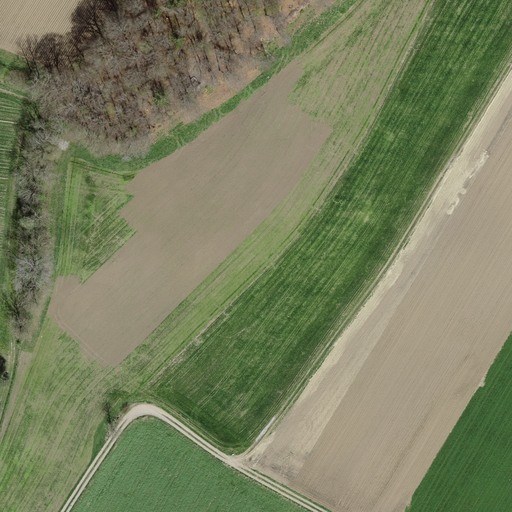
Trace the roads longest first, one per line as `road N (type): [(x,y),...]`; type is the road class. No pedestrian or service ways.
road 1 (track): [(66,511),(128,415),(147,408),(322,511)]
road 2 (track): [(0,410),(47,121)]
